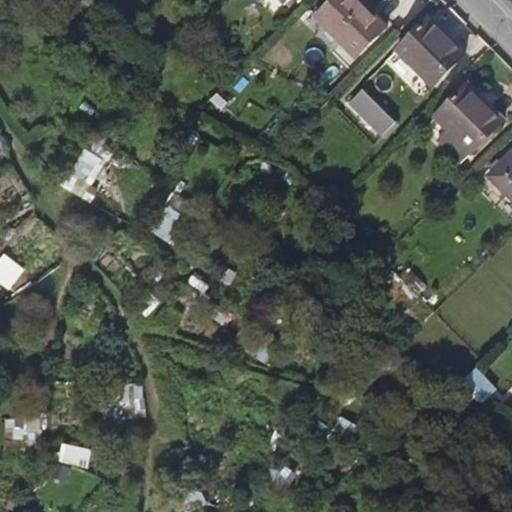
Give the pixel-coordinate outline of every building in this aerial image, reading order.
[(357,58),(388,29),(359,0),(334,0),(317,17),(357,58)] [(435,87),(465,57),(428,20),(398,50),(435,87)] [(472,156),(506,123),(469,84),(435,117),(472,156)] [(396,124),(364,91),(350,105),(382,138),(396,124)] [(95,138),(75,171),(95,183),(115,150),(95,138)] [(511,155),(490,177),(511,199),(511,155)] [(173,188),(150,229),(171,241),(194,200),(173,188)] [(477,367),(463,380),(484,403),(498,390),(477,367)] [(150,414),(145,380),(110,385),(116,420),(150,414)] [(42,416),(7,416),(8,459),(43,459),(42,416)]
